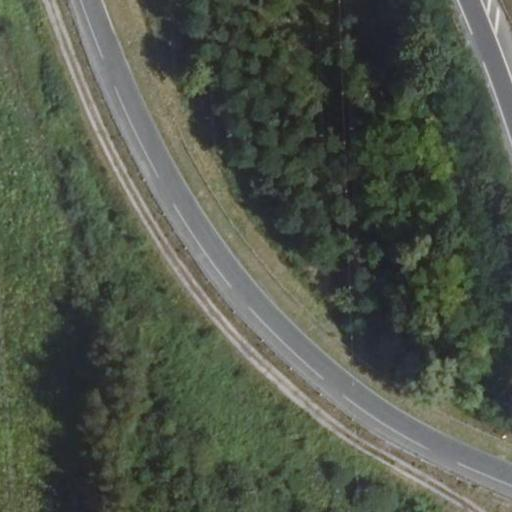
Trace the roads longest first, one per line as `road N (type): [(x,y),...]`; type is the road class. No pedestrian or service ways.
road 1 (primary): [(86,0),(162,180),(230,281),(307,368),(382,419),(511,478)]
road 2 (track): [(0,56),(107,344),(142,386),(294,511)]
road 3 (motorway): [(458,0),(511,149)]
